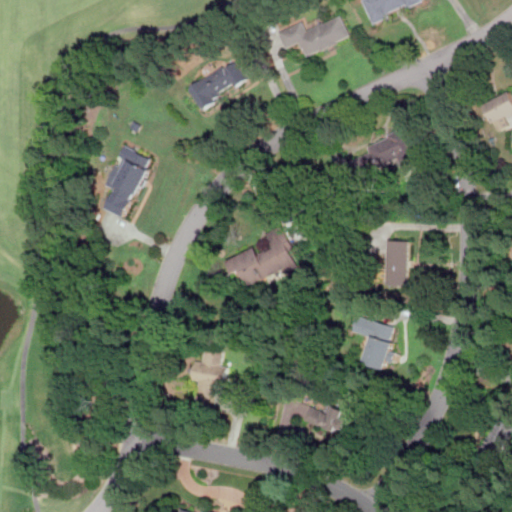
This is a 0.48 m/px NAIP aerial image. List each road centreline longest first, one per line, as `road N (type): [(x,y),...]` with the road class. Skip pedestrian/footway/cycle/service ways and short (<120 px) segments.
road 1 (residential): [(92,511),(135,436),(166,273),(213,193),(281,140),(511,14)]
road 2 (track): [(37,511),(21,409),(37,293),(46,83),(57,65),(117,29),(179,24),(234,0)]
road 3 (residential): [(370,504),(439,402),(471,264),(457,153),(426,66)]
road 4 (residential): [(379,511),(305,473),(135,436)]
